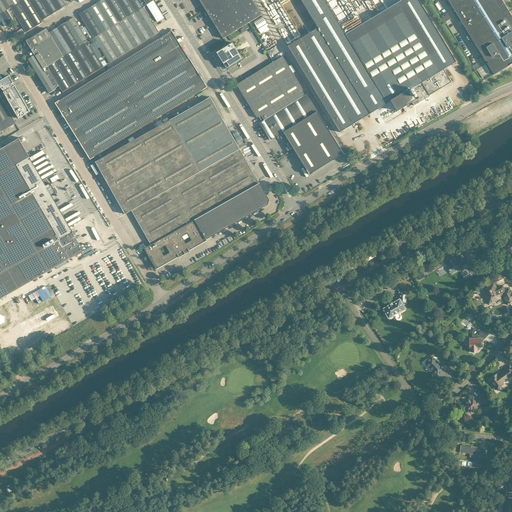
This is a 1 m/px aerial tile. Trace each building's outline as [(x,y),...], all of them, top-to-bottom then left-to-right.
[(0,0),(0,13),(0,14),(7,10),(10,8),(5,0),(0,0)] [(28,0),(23,0),(19,2),(34,28),(43,22),(42,21),(28,0)] [(50,16),(40,0),(28,0),(42,21),(50,16)] [(63,0),(40,0),(50,16),(67,6),(63,0)] [(101,0),(96,3),(110,27),(118,22),(104,0),(101,0)] [(116,0),(104,0),(118,22),(127,17),(116,0)] [(127,0),(116,0),(127,17),(135,12),(127,0)] [(127,0),(135,12),(143,7),(139,0),(127,0)] [(139,0),(139,1),(143,7),(145,9),(154,24),(164,18),(155,3),(153,0),(139,0)] [(199,0),(224,39),(262,15),(252,0),(199,0)] [(287,47),(311,86),(328,112),(340,132),(371,114),(391,101),(397,111),(412,102),(414,106),(430,96),(452,82),(444,69),(456,62),(419,0),(402,0),(346,34),(330,9),(324,0),(301,0),(313,20),(318,28),(287,47)] [(487,64),(494,74),(494,75),(511,64),(511,17),(501,0),(448,0),(486,61),(487,61),(488,63),(487,64)] [(19,2),(10,8),(17,18),(26,33),(34,28),(19,2)] [(88,9),(102,32),(110,27),(96,3),(88,9)] [(110,27),(102,32),(94,37),(110,63),(159,33),(154,24),(145,9),(143,7),(135,12),(127,17),(118,22),(110,27)] [(10,8),(7,10),(14,20),(17,18),(10,8)] [(94,37),(102,32),(88,9),(79,14),(94,37)] [(14,21),(14,20),(7,10),(0,14),(1,15),(0,15),(0,19),(5,26),(7,25),(13,22),(14,22),(14,21)] [(448,12),(442,16),(445,22),(451,18),(448,12)] [(262,16),(254,22),(258,28),(266,23),(262,16)] [(65,23),(80,46),(89,41),(74,17),(65,23)] [(58,27),(72,51),(80,46),(65,23),(58,27)] [(49,33),(63,56),(72,51),(58,27),(49,33)] [(36,72),(47,66),(55,61),(56,61),(63,56),(49,33),(46,28),(26,41),(35,55),(28,59),(36,72)] [(123,81),(131,95),(190,59),(172,31),(114,67),(123,81)] [(89,41),(80,46),(96,72),(104,67),(89,41)] [(243,59),(233,43),(217,53),(227,69),(243,59)] [(72,51),(88,77),(96,72),(80,46),(72,51)] [(63,56),(79,82),(88,77),(72,51),(63,56)] [(71,87),(79,82),(63,56),(56,61),(55,61),(71,87)] [(257,118),(259,117),(262,122),(260,123),(271,140),(280,134),(283,132),(307,170),(309,174),(310,174),(310,175),(344,154),(317,111),(307,94),(305,95),(302,90),(303,89),(283,57),(241,82),(237,85),(257,118)] [(131,95),(149,123),(207,87),(190,59),(131,95)] [(55,61),(47,66),(59,86),(63,92),(71,87),(55,61)] [(483,65),(478,69),(484,77),(489,74),(483,65)] [(59,86),(47,66),(36,72),(49,93),(56,89),(55,88),(59,86)] [(123,81),(114,67),(55,103),(64,117),(123,81)] [(3,92),(0,93),(0,96),(13,119),(17,117),(17,118),(24,114),(24,113),(28,111),(8,76),(0,80),(0,88),(1,90),(1,89),(3,92)] [(64,117),(73,131),(131,95),(123,81),(64,117)] [(149,123),(131,95),(73,131),(82,145),(80,146),(82,150),(84,149),(90,160),(149,123)] [(13,119),(0,96),(0,132),(15,123),(13,119)] [(136,210),(138,214),(135,216),(151,245),(195,220),(206,239),(209,237),(268,204),(269,200),(259,183),(211,97),(96,162),(125,214),(132,211),(133,212),(136,210)] [(0,148),(0,298),(83,251),(72,232),(50,195),(55,192),(49,183),(45,185),(29,157),(18,139),(0,148)] [(70,189),(57,197),(62,206),(76,198),(70,189)] [(195,220),(151,245),(145,248),(156,269),(207,240),(206,239),(195,220)] [(507,242),(504,239),(498,245),(509,256),(511,252),(511,249),(511,248),(511,247),(511,231),(508,236),(511,239),(507,242)] [(82,251),(85,256),(94,252),(91,247),(82,251)] [(452,255),(446,259),(447,261),(450,266),(448,267),(449,268),(451,268),(453,272),(461,267),(464,273),(466,277),(464,278),(465,280),(470,277),(475,274),(471,268),(471,269),(469,267),(471,266),(471,265),(471,263),(470,262),(469,261),(468,260),(465,261),(462,256),(458,258),(456,259),(455,260),(453,258),(452,255)] [(446,266),(438,270),(440,275),(449,271),(446,266)] [(504,289),(502,286),(503,286),(497,289),(494,283),(484,288),(486,294),(484,295),(488,304),(504,297),(505,300),(504,301),(505,304),(507,305),(511,302),(511,291),(511,290),(511,289),(507,291),(506,288),(504,289)] [(389,318),(393,316),(394,315),(395,316),(397,316),(398,316),(399,315),(399,314),(399,312),(405,308),(403,305),(406,303),(406,292),(400,292),(400,299),(393,303),(393,302),(389,305),(383,309),(386,314),(386,315),(386,316),(387,317),(388,317),(389,318)] [(472,334),(472,338),(469,338),(469,342),(467,344),(469,347),(469,348),(470,348),(470,352),(473,351),(474,353),(475,351),(478,351),(478,350),(480,348),(481,348),(481,341),(482,340),(483,340),(490,334),(482,326),(474,334),(472,334)] [(432,356),(430,359),(426,362),(431,367),(430,368),(436,375),(440,373),(440,374),(446,368),(442,364),(440,365),(432,356)] [(511,375),(511,367),(510,365),(505,369),(505,370),(501,373),(502,374),(498,376),(497,374),(488,380),(496,390),(504,384),(503,382),(511,375)] [(467,402),(467,403),(464,406),(466,408),(466,409),(468,411),(468,410),(470,412),(472,410),(473,411),(483,400),(479,396),(476,400),(473,397),(470,400),(469,400),(467,402)] [(460,452),(470,453),(476,454),(475,458),(474,467),(481,468),(480,467),(482,454),(484,455),(485,448),(480,447),(480,448),(475,447),(471,446),(471,447),(461,446),(461,445),(460,452)] [(501,479),(494,483),(498,489),(505,484),(501,479)] [(3,493),(12,489),(11,485),(1,488),(3,493)] [(505,500),(504,503),(503,508),(504,508),(503,511),(508,511),(509,511),(511,511),(511,499),(509,499),(506,498),(506,500),(505,500)]
